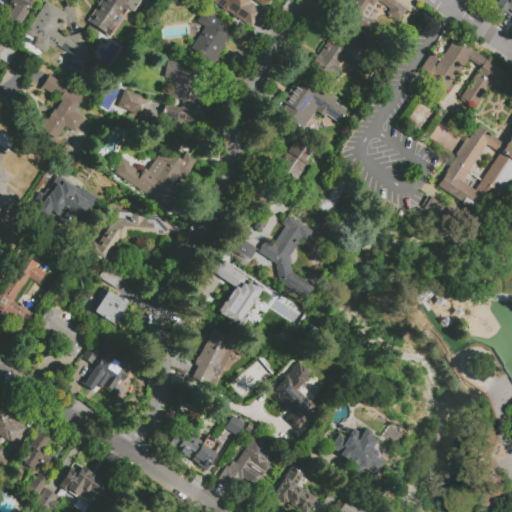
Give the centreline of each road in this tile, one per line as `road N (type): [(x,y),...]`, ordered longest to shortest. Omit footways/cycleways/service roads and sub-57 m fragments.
road 1 (residential): [(309,0),(249,96),(220,198),(159,293),(165,375),(127,453)]
road 2 (residential): [(214,511),(0,369)]
